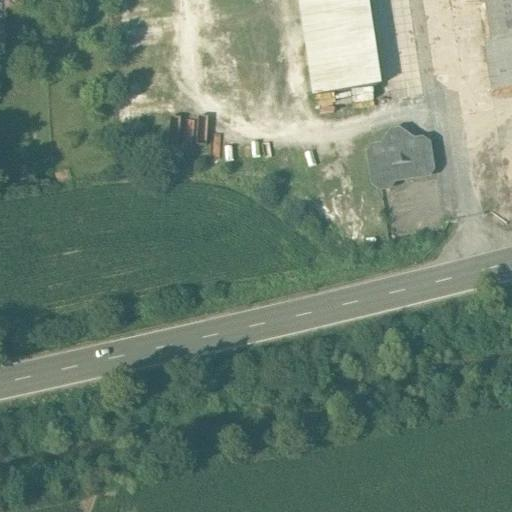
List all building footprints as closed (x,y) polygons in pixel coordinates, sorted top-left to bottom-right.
[(362,0),(301,0),(316,97),(376,88),(362,0)] [(511,0),(483,0),(490,43),(484,44),(492,93),(511,90),(511,54),(510,41),(511,40),(511,0)] [(278,44),(278,28),(253,29),(254,45),(278,44)] [(413,143),(398,133),(392,134),(381,148),(373,149),(368,155),(373,185),(380,190),(388,189),(393,182),(427,177),(431,171),(427,146),(422,142),(413,143)] [(302,193),(311,172),(263,151),(253,172),(302,193)] [(313,175),(315,224),(329,223),(329,231),(367,229),(365,172),(313,175)]
